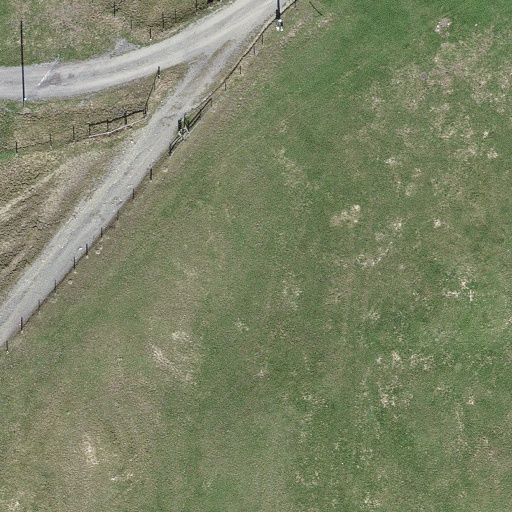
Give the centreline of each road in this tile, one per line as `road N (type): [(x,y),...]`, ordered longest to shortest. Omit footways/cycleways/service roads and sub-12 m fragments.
road 1 (track): [(274,0),(0,348)]
road 2 (track): [(266,0),(148,73),(0,91)]
